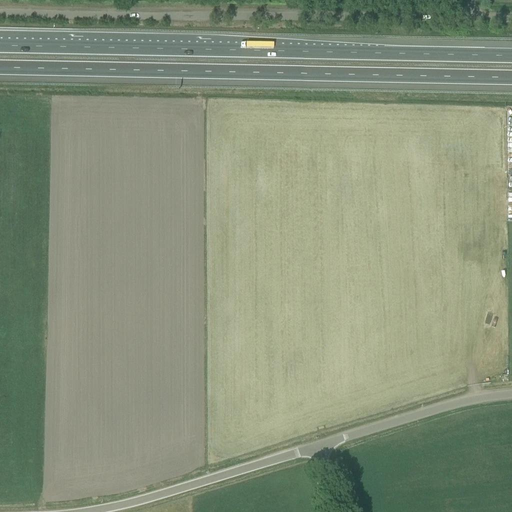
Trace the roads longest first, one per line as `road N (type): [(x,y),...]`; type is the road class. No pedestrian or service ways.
road 1 (motorway): [(0,67),(511,78)]
road 2 (motorway): [(511,56),(0,46)]
road 3 (unclassified): [(470,14),(0,13)]
road 4 (unclassified): [(315,445),(82,511)]
road 5 (unclassified): [(315,445),(511,393)]
